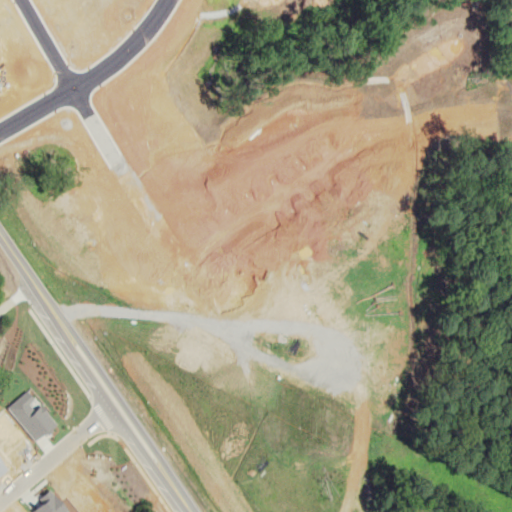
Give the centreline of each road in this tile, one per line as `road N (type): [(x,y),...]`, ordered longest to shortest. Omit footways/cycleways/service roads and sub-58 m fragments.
road 1 (residential): [(242,305),(210,294),(120,171),(24,0)]
road 2 (tertiary): [(35,283),(39,302),(109,407),(187,507)]
road 3 (tertiary): [(187,507),(35,283)]
road 4 (residential): [(0,127),(108,63),(165,0)]
road 5 (residential): [(109,407),(0,500)]
